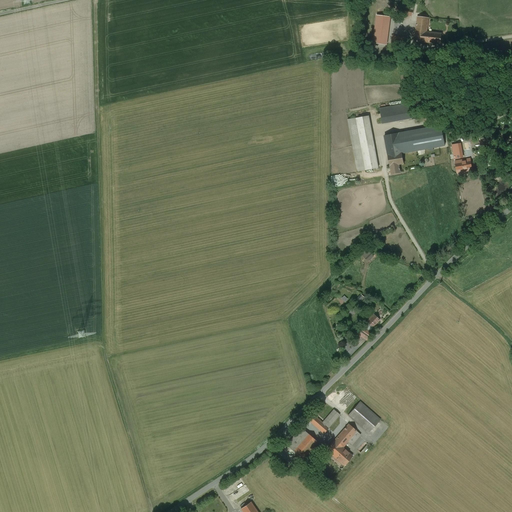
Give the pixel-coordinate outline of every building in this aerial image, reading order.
[(416,4),(403,1),(400,13),(413,16),(416,4)] [(414,41),(435,44),(437,33),(427,32),(429,18),(418,16),(414,41)] [(394,27),(382,26),(380,43),(392,44),(406,46),(406,40),(393,39),(394,27)] [(415,106),(380,112),(382,123),(418,117),(415,106)] [(370,115),(347,120),(356,171),(379,167),(370,115)] [(442,126),(399,133),(402,153),(445,146),(442,126)] [(404,163),(402,153),(399,133),(398,133),(385,135),(392,174),(400,173),(400,170),(400,169),(400,168),(399,168),(396,168),(396,165),(404,163)] [(463,152),(454,154),(457,173),(472,170),(471,159),(465,159),(463,152)] [(365,248),(359,253),(367,262),(373,257),(365,248)] [(367,321),(373,327),(380,320),(374,314),(367,321)] [(373,327),(367,321),(364,324),(370,330),(373,327)] [(370,335),(362,330),(359,335),(367,340),(370,335)] [(380,419),(360,402),(348,416),(368,433),(380,419)] [(324,433),(339,415),(333,409),(322,421),(313,413),(307,419),(324,433)] [(334,457),(343,448),(348,442),(352,445),(361,434),(348,424),(326,450),(334,457)] [(302,459),(317,441),(301,428),(286,445),(302,459)] [(364,442),(358,450),(360,452),(367,445),(364,442)] [(343,448),(334,457),(344,466),(353,457),(343,448)] [(258,511),(251,502),(241,509),(243,511),(258,511)]
